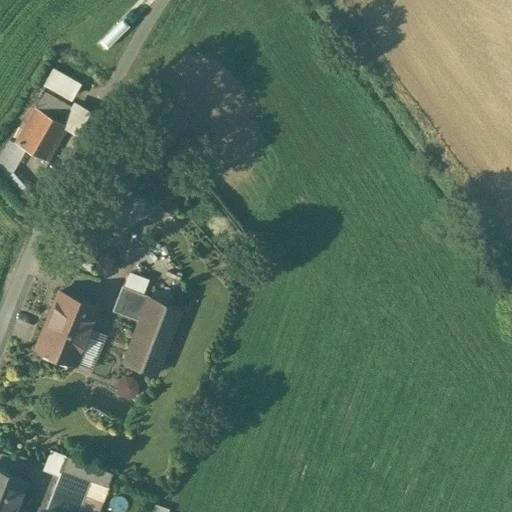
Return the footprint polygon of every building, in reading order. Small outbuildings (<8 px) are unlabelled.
[(72,97),(81,79),(52,63),(42,80),(72,97)] [(75,110),(44,92),(35,108),(66,126),(75,110)] [(66,126),(35,108),(15,142),(22,147),(46,160),(66,126)] [(9,139),(0,155),(0,168),(6,175),(22,147),(15,142),(9,139)] [(95,252),(66,241),(59,260),(88,271),(95,252)] [(151,297),(123,286),(113,311),(139,321),(141,321),(151,297)] [(97,306),(59,290),(35,348),(74,363),(97,306)] [(179,307),(151,297),(141,321),(139,321),(124,362),(153,374),(179,307)] [(76,511),(89,480),(60,469),(44,510),(49,511),(76,511)] [(0,511),(12,511),(25,481),(0,471),(0,511)] [(89,480),(76,511),(96,511),(106,487),(89,480)]
